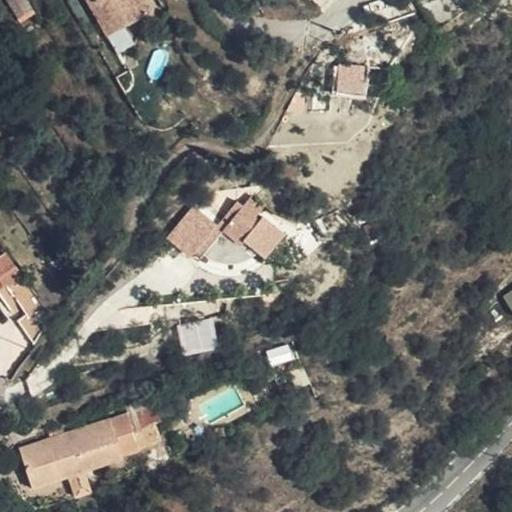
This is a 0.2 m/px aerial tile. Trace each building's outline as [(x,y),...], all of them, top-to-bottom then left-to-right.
[(1,0),(12,16),(27,7),(22,0),(1,0)] [(115,16),(135,42),(135,43),(161,22),(144,0),(97,0),(112,19),(115,16)] [(29,11),(27,7),(12,16),(15,21),(29,11)] [(126,49),(135,42),(115,16),(112,19),(107,23),(126,49)] [(366,94),(365,64),(335,65),(336,95),(366,94)] [(230,201),(191,250),(199,256),(210,262),(219,264),(231,263),(243,260),(253,254),(256,257),(276,232),(256,216),(252,221),(248,218),(255,210),(241,199),(236,206),(230,201)] [(0,283),(14,274),(0,253),(0,283)] [(511,290),(503,297),(511,311),(511,290)] [(177,324),(182,355),(217,349),(213,318),(177,324)] [(287,368),(301,361),(294,347),(280,354),(287,368)] [(178,419),(176,410),(156,416),(158,425),(178,419)] [(118,456),(136,450),(131,433),(126,415),(107,422),(106,419),(15,446),(27,487),(119,458),(118,456)] [(131,433),(136,450),(157,443),(152,427),(131,433)]
